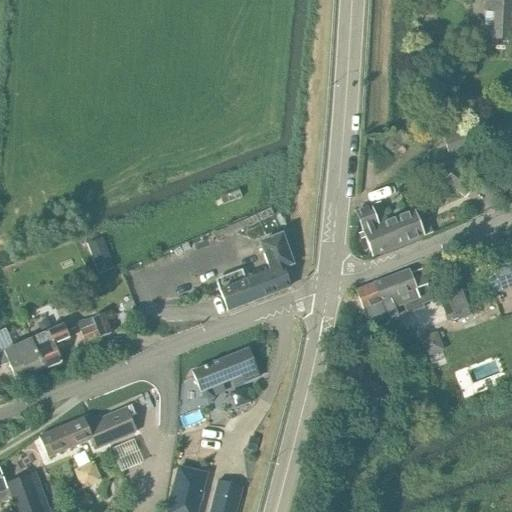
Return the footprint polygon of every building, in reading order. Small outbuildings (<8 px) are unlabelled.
[(511,40),(511,1),(483,1),(482,39),(511,40)] [(511,120),(495,127),(502,147),(511,142),(511,120)] [(477,125),(442,136),(447,153),(482,142),(477,125)] [(475,185),(460,173),(455,169),(445,182),(464,198),(475,185)] [(238,191),(220,198),(223,205),(241,198),(238,191)] [(423,237),(422,234),(413,211),(377,226),(370,206),(355,212),(362,230),(372,257),(423,237)] [(273,216),(272,214),(270,209),(214,234),(216,241),(273,216)] [(219,292),(227,311),(253,301),(289,287),(281,269),(292,265),(281,236),(260,244),(271,272),(246,282),(242,270),(215,281),(219,292)] [(511,259),(495,265),(501,286),(511,282),(511,259)] [(407,270),(375,283),(381,302),(382,301),(388,320),(397,317),(398,318),(423,309),(422,305),(432,301),(426,284),(421,270),(409,274),(407,270)] [(355,290),(362,309),(368,325),(378,323),(388,320),(382,301),(381,302),(375,283),(355,290)] [(462,290),(438,298),(444,316),(469,308),(462,290)] [(111,336),(105,322),(103,316),(77,326),(84,345),(101,338),(102,340),(111,336)] [(62,327),(30,341),(45,371),(63,364),(54,344),(67,339),(62,327)] [(29,379),(45,371),(30,341),(4,352),(9,362),(12,368),(22,364),(29,379)] [(254,369),(246,349),(191,371),(199,391),(244,374),(247,382),(258,378),(254,369)] [(343,350),(336,384),(357,389),(375,392),(378,378),(362,374),(366,354),(343,350)] [(82,418),(37,436),(47,459),(90,441),(93,450),(135,433),(125,409),(85,425),(82,418)] [(249,437),(246,449),(255,452),(258,439),(249,437)] [(177,466),(165,511),(197,511),(207,473),(177,466)] [(0,504),(11,500),(0,472),(0,504)] [(21,481),(7,487),(15,511),(43,511),(31,477),(21,481)] [(235,511),(242,486),(218,480),(209,511),(235,511)]
